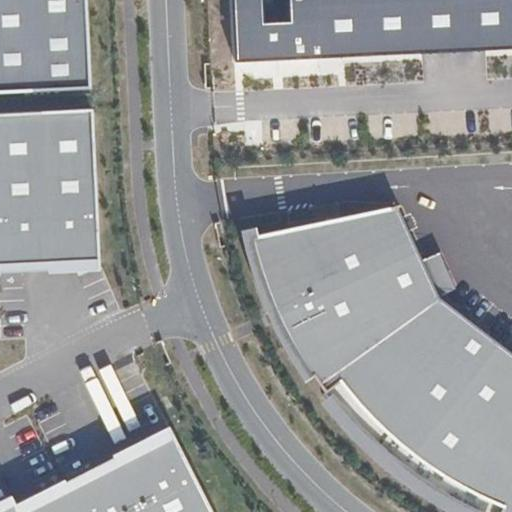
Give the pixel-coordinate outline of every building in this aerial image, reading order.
[(71,0),(0,0),(0,107),(77,103),(71,0)] [(511,0),(237,0),(240,64),(511,52),(511,0)] [(0,252),(83,248),(77,115),(0,118),(0,252)] [(115,146),(85,151),(98,224),(128,218),(115,146)] [(511,511),(511,346),(432,285),(389,197),(246,227),(279,324),(325,384),(333,371),(362,409),(431,465),(496,495),(492,511),(511,511)] [(0,511),(212,511),(166,418),(0,498),(0,511)]
